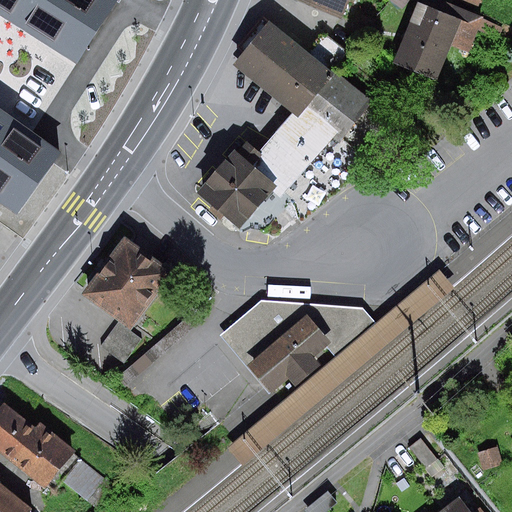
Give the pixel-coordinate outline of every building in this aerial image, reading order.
[(0,0),(0,11),(78,60),(116,1),(113,0),(0,0)] [(301,0),(339,16),(346,0),(301,0)] [(467,22),(419,4),(397,61),(438,77),(450,47),(470,55),(483,19),(470,14),(467,22)] [(248,52),(238,64),(297,112),(301,108),(303,109),(330,75),(269,25),(267,27),(269,29),(260,39),(256,39),(246,51),(248,52)] [(347,53),(323,34),(313,47),(336,66),(347,53)] [(368,106),(330,75),(303,109),(335,135),(340,139),(368,106)] [(386,125),(368,106),(340,139),(335,135),(281,196),(293,207),(298,220),(300,223),(364,169),(349,157),(386,125)] [(281,196),(335,135),(303,109),(301,108),(297,112),(260,155),(249,167),(272,188),(281,196)] [(60,154),(0,111),(0,198),(18,211),(60,154)] [(249,167),(260,155),(248,144),(238,156),(236,155),(203,193),(216,205),(212,210),(221,219),(226,213),(240,225),(272,188),(249,167)] [(127,242),(89,294),(132,326),(170,274),(127,242)] [(336,359),(228,449),(245,468),(457,290),(440,271),(376,325),(336,359)] [(336,359),(376,325),(363,309),(261,301),(220,336),(268,395),(273,390),(273,389),(249,361),(303,314),(323,338),(340,324),(344,328),(343,328),(353,339),(335,354),(329,346),(326,348),(336,359)] [(303,314),(249,361),(273,389),(274,388),(290,374),(296,381),(315,364),(309,358),(325,344),(326,344),(329,346),(335,354),(353,339),(343,328),(344,328),(340,324),(323,338),(303,314)] [(190,315),(118,378),(124,386),(197,323),(190,315)] [(142,340),(119,323),(101,347),(124,364),(142,340)] [(6,408),(0,415),(0,447),(55,492),(64,480),(81,460),(42,428),(37,434),(6,408)] [(120,493),(81,460),(64,480),(100,511),(120,493)] [(0,486),(0,511),(31,511),(0,486)] [(328,493),(308,509),(310,511),(325,511),(336,503),(328,493)] [(470,511),(464,503),(452,511),(470,511)]
